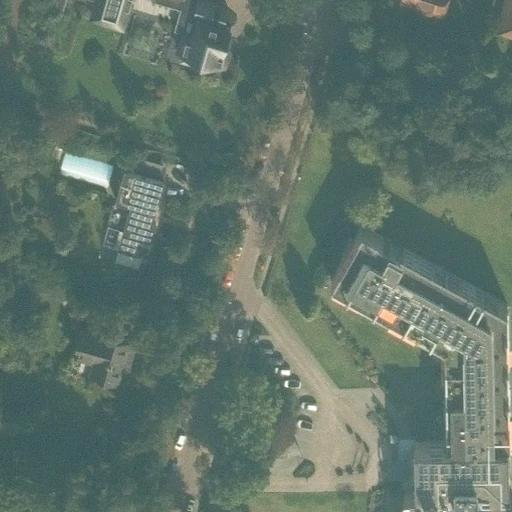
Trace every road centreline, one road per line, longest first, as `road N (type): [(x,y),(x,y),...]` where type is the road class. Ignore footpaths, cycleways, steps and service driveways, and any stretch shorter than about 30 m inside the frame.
road 1 (residential): [(166,511),(315,27)]
road 2 (residential): [(511,87),(315,27)]
